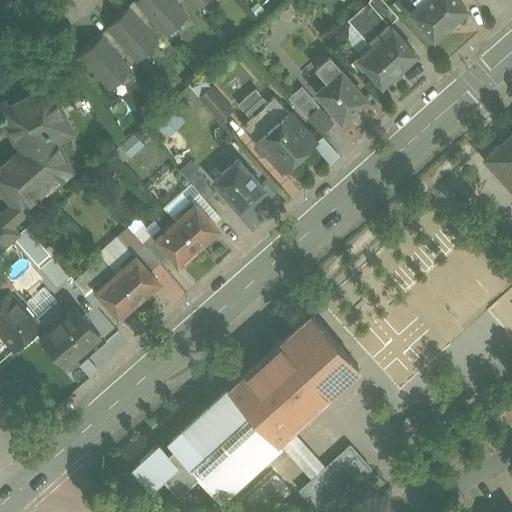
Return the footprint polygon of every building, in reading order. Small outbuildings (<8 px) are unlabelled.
[(137,0),(139,2),(158,23),(167,32),(187,15),(178,5),(173,0),(137,0)] [(399,15),(385,0),(371,0),(370,1),(390,23),(399,15)] [(467,8),(460,0),(421,0),(410,10),(434,37),(446,27),(447,29),(458,20),(456,17),(467,8)] [(390,23),(370,1),(351,18),(373,43),(358,56),(382,83),(393,73),(395,74),(406,65),(405,63),(406,62),(416,53),(391,23),(390,23)] [(158,23),(139,2),(130,10),(149,30),(158,23)] [(129,8),(120,16),(120,15),(109,25),(112,30),(131,51),(138,58),(158,40),(149,30),(130,10),(129,8)] [(112,30),(103,38),(122,58),(131,51),(112,30)] [(103,38),(102,36),(93,44),(93,43),(82,53),(111,86),(131,68),(122,58),(103,38)] [(341,69),(330,56),(317,67),(325,75),(314,85),(317,89),(340,116),(350,107),(351,108),(353,108),(354,107),(364,99),(364,98),(365,97),(364,96),(364,95),(342,69),(341,69)] [(233,109),(212,85),(200,96),(221,119),(233,109)] [(333,122),(302,87),(290,98),(319,130),(321,129),(323,131),(333,122)] [(28,92),(0,105),(0,107),(4,115),(0,117),(0,118),(1,120),(5,118),(19,145),(0,161),(0,186),(11,199),(16,194),(29,208),(70,171),(54,152),(62,145),(57,140),(71,133),(51,92),(32,101),(28,92)] [(316,141),(275,95),(245,122),(245,123),(245,124),(253,133),(253,134),(254,134),(255,134),(256,133),(259,130),(263,134),(255,141),(254,142),(255,143),(261,150),(262,151),(263,150),(266,148),(285,169),(304,152),(304,151),(314,142),(315,142),(316,141)] [(169,103),(151,120),(168,137),(185,121),(169,103)] [(511,129),(483,157),(511,187),(511,129)] [(238,159),(216,179),(241,208),(264,188),(238,159)] [(215,191),(196,170),(188,178),(206,198),(215,191)] [(218,228),(192,199),(184,206),(178,199),(174,203),(183,214),(176,220),(201,248),(210,240),(209,236),(218,228)] [(0,213),(0,212),(0,249),(18,233),(0,213)] [(176,220),(169,226),(160,216),(155,220),(161,226),(153,233),(179,263),(188,255),(192,256),(201,248),(176,220)] [(129,227),(99,253),(108,262),(116,272),(123,266),(120,262),(132,252),(133,251),(134,253),(144,244),(129,227)] [(169,253),(152,234),(143,242),(160,261),(169,253)] [(160,262),(144,244),(134,253),(150,271),(160,262)] [(134,253),(133,251),(132,252),(120,262),(123,266),(116,272),(141,300),(150,292),(150,289),(159,280),(150,271),(134,253)] [(70,274),(53,256),(40,267),(57,286),(70,274)] [(109,278),(100,268),(95,272),(101,279),(93,286),(120,315),(129,307),(132,308),(141,300),(116,272),(109,278)] [(0,294),(11,286),(4,277),(0,280),(0,294)] [(39,327),(9,291),(0,299),(0,329),(15,347),(35,330),(40,336),(41,336),(40,335),(35,330),(39,327)] [(74,306),(41,335),(41,334),(40,335),(41,336),(40,336),(54,352),(55,351),(66,363),(66,362),(66,363),(67,362),(99,333),(100,333),(100,332),(76,305),(75,305),(75,304),(74,305),(74,306)] [(280,338),(267,350),(227,385),(275,440),(292,425),(317,403),(317,404),(330,392),(329,392),(359,365),(311,312),(281,339),(280,338)] [(275,440),(227,385),(168,437),(172,440),(198,470),(218,493),(277,441),(275,440)] [(275,440),(277,441),(310,476),(326,462),(292,425),(275,440)] [(177,489),(198,470),(172,440),(166,446),(158,437),(131,461),(149,481),(161,471),(177,489)] [(310,476),(299,487),(320,511),(372,465),(350,441),(326,462),(310,476)]
